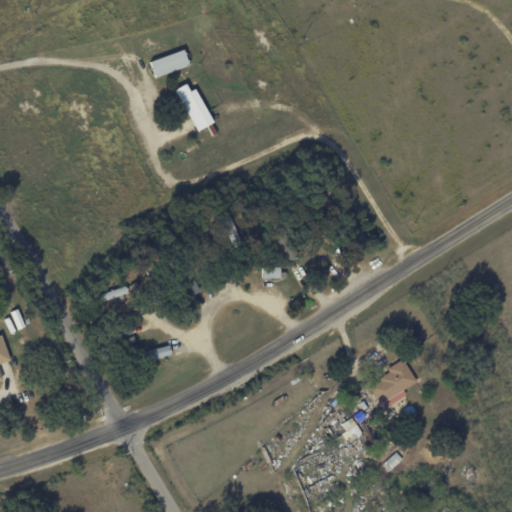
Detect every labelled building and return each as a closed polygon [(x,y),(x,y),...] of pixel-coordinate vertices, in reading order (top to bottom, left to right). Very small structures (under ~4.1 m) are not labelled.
[(154,77),(188,65),(182,49),(148,61),(154,77)] [(189,90),(185,83),(174,89),(195,131),(212,123),(194,88),(189,90)] [(279,267),(260,267),(261,278),(279,278),(279,267)] [(23,327),(16,309),(9,312),(16,329),(23,327)] [(0,362),(9,360),(1,335),(0,334),(0,382),(2,382),(0,376),(0,362)] [(170,354),(168,345),(144,351),(146,360),(170,354)] [(367,385),(381,409),(405,396),(401,390),(415,382),(402,359),(385,369),(388,373),(367,385)]
